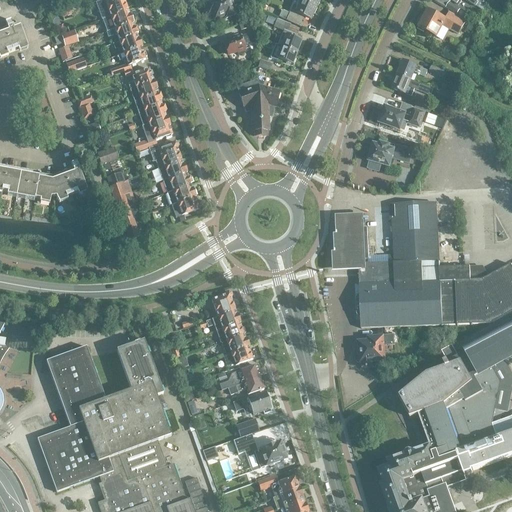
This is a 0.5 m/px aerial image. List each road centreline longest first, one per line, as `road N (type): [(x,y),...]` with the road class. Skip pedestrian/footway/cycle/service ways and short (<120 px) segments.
road 1 (residential): [(41,57),(73,150),(52,158),(1,147),(10,72)]
road 2 (unclassified): [(345,511),(293,314)]
road 3 (secondary): [(174,273),(84,292),(0,283)]
road 4 (tertiary): [(213,137),(160,0)]
road 5 (residential): [(351,135),(407,0)]
